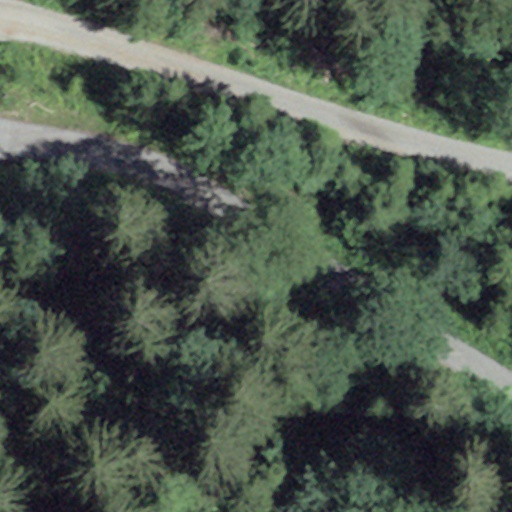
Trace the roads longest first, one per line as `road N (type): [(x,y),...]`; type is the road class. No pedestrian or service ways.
road 1 (unclassified): [(0,132),(88,147),(182,180),(511,374)]
road 2 (unclassified): [(511,163),(0,16)]
